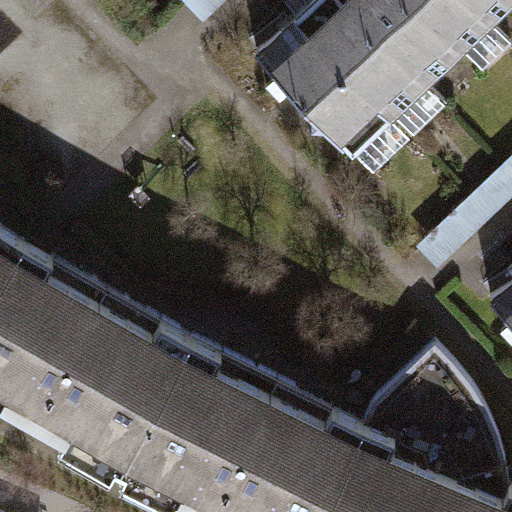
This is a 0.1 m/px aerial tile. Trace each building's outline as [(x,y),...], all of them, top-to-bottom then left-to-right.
[(352,0),(305,0),(295,10),(392,112),(427,78),(352,0)] [(419,0),(352,0),(427,78),(462,45),(419,0)] [(419,0),(462,45),(491,18),(474,0),(419,0)] [(474,0),(491,18),(509,0),(474,0)] [(295,10),(256,47),(353,149),(392,112),(295,10)] [(0,218),(0,273),(24,234),(0,218)] [(24,234),(0,273),(0,392),(121,462),(191,330),(24,234)] [(511,271),(490,293),(511,315),(511,271)] [(191,330),(121,462),(221,511),(319,511),(364,416),(191,330)] [(364,416),(319,511),(511,511),(511,478),(509,477),(498,424),(473,376),(436,336),(374,395),(364,416)]
